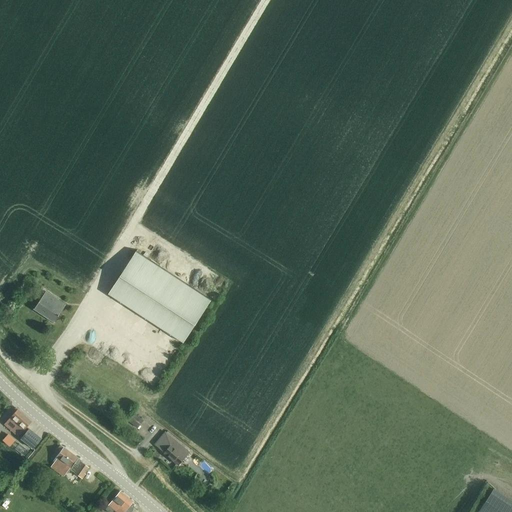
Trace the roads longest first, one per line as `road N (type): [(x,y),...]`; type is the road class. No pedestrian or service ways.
road 1 (unclassified): [(120,478),(102,444),(0,349)]
road 2 (tertiary): [(120,478),(0,379)]
